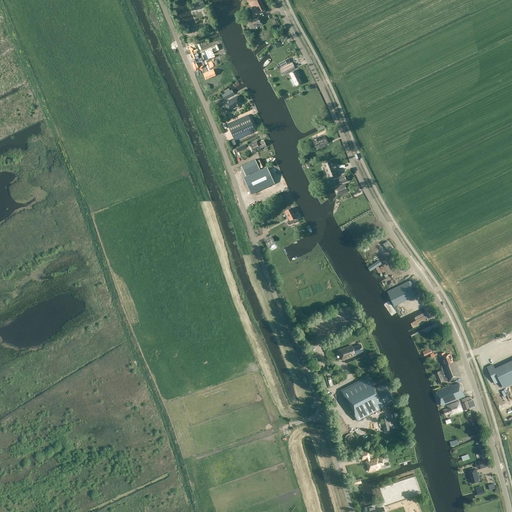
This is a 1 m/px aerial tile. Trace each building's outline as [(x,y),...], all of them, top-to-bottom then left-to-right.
[(259,0),(250,0),(248,1),(255,16),(265,11),(259,0)] [(202,1),(194,5),(196,10),(204,6),(202,1)] [(250,30),(262,24),(259,18),(247,23),(250,30)] [(219,50),(216,45),(200,51),(204,61),(216,56),(214,52),(219,50)] [(292,62),(280,69),(283,75),(295,69),(292,62)] [(215,74),(212,68),(202,73),(204,79),(215,74)] [(293,87),(296,86),(301,83),(298,77),(299,76),(297,71),(290,74),(292,79),(290,80),(293,87)] [(221,93),(223,95),(222,96),(225,100),(234,95),(232,90),(230,91),(229,89),(221,93)] [(227,109),(231,110),(239,105),(239,103),(238,102),(237,100),(237,99),(234,98),(227,102),(226,106),(227,106),(227,108),(227,109)] [(248,115),(227,124),(234,141),(255,132),(248,115)] [(328,143),(325,138),(324,136),(328,134),(326,131),(319,134),(313,137),(314,141),(316,140),(316,142),(313,143),(316,148),(322,145),(323,146),(328,143)] [(258,144),(257,141),(248,145),(252,154),(260,149),(266,146),(263,141),(258,144)] [(266,167),(260,170),(255,160),(247,164),(247,165),(245,167),(249,176),(244,178),(251,194),(274,184),(266,167)] [(335,175),(336,175),(334,170),(336,170),(334,165),(332,166),(330,161),(327,162),(323,164),(324,167),(322,168),(325,175),(327,175),(328,178),(332,176),(334,180),(337,178),(335,175)] [(340,184),(347,181),(345,175),(338,178),(340,184)] [(334,189),(337,195),(348,191),(345,184),(334,189)] [(296,218),(291,209),(285,212),(290,221),(296,218)] [(264,240),(268,247),(275,244),(271,237),(264,240)] [(382,264),(379,260),(369,266),(372,270),(382,264)] [(387,292),(394,306),(415,296),(411,287),(413,286),(410,280),(387,292)] [(338,350),(341,360),(359,354),(359,353),(363,351),(360,344),(352,347),(351,346),(338,350)] [(368,354),(370,359),(377,357),(376,354),(375,351),(368,354)] [(440,359),(443,358),(444,362),(442,363),(443,366),(444,368),(454,364),(450,354),(446,355),(445,352),(439,355),(440,359)] [(493,365),(487,367),(495,383),(500,381),(503,387),(511,382),(511,360),(495,369),(493,365)] [(454,365),(454,364),(444,368),(444,369),(435,373),(439,383),(448,379),(449,381),(460,377),(455,365),(454,365)] [(375,389),(368,376),(341,391),(357,421),(384,407),(383,406),(395,400),(389,387),(390,387),(388,382),(375,389)] [(459,383),(436,392),(441,405),(464,396),(459,383)] [(447,408),(443,410),(445,415),(449,413),(450,415),(463,411),(459,401),(447,406),(447,408)] [(381,419),(384,432),(390,430),(387,418),(381,419)] [(344,420),(337,423),(342,434),(348,431),(344,420)] [(367,451),(360,453),(362,460),(366,458),(367,461),(366,461),(369,471),(374,469),(375,470),(378,469),(378,468),(378,466),(383,464),(381,458),(377,459),(377,458),(370,460),(367,451)] [(468,472),(471,483),(479,481),(476,470),(468,472)]
